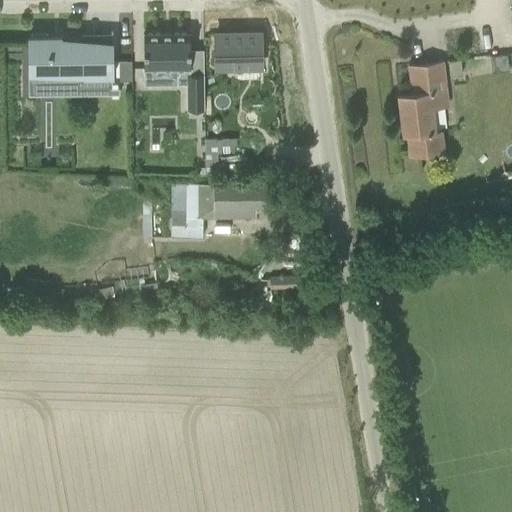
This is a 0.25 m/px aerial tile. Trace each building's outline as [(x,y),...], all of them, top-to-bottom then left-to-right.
[(260,32),(215,33),(215,66),(260,65),(260,32)] [(189,33),(143,34),(143,68),(177,68),(177,73),(176,73),(176,83),(187,83),(188,109),(203,109),(203,73),(190,73),(189,33)] [(84,34),(28,35),(28,62),(44,62),(45,72),(76,72),(76,88),(111,87),(111,46),(84,47),(84,34)] [(448,61),(450,75),(461,74),(459,59),(448,61)] [(398,93),(400,113),(403,134),(407,133),(409,154),(443,150),(440,128),(434,129),(429,91),(445,89),(442,60),(408,64),(412,91),(398,93)] [(130,61),(118,61),(118,80),(130,80),(130,61)] [(233,151),(233,136),(201,137),(202,166),(252,165),(251,150),(233,151)] [(268,205),(268,184),(170,184),(170,236),(201,236),(201,216),(254,216),(254,205),(268,205)] [(505,204),(503,197),(495,199),(497,206),(505,204)] [(144,291),(156,289),(155,282),(143,284),(144,291)]
